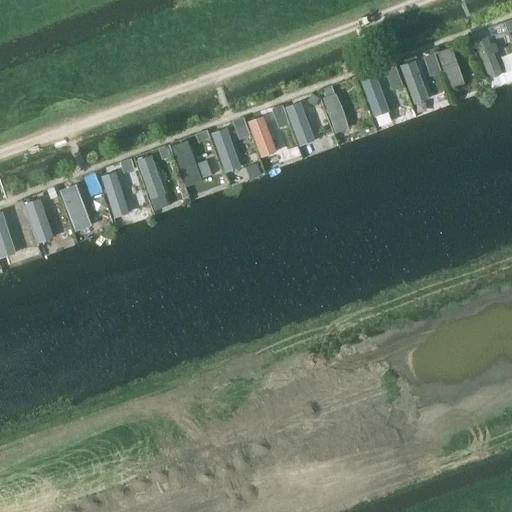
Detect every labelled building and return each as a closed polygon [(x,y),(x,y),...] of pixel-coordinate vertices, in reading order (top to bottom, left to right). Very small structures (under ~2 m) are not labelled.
[(504,22),(488,28),(491,36),(494,35),(495,38),(508,34),(504,22)] [(432,55),(422,59),(426,69),(436,66),(432,55)] [(311,94),(306,102),(314,107),(319,99),(311,94)] [(281,106),(270,110),(273,119),(285,115),(281,106)] [(240,116),(230,120),(233,129),(244,125),(240,116)] [(204,130),(193,134),(195,142),(207,137),(204,130)] [(168,146),(159,149),(162,158),(171,154),(168,146)] [(130,162),(121,165),(123,173),(133,170),(130,162)] [(108,167),(98,170),(101,180),(111,177),(108,167)] [(86,179),(82,188),(90,191),(94,183),(86,179)] [(69,181),(60,184),(62,191),(71,187),(69,181)] [(52,189),(45,192),(49,201),(56,199),(52,189)] [(35,194),(24,199),(27,207),(38,203),(35,194)] [(20,202),(11,205),(14,214),(23,210),(20,202)]
